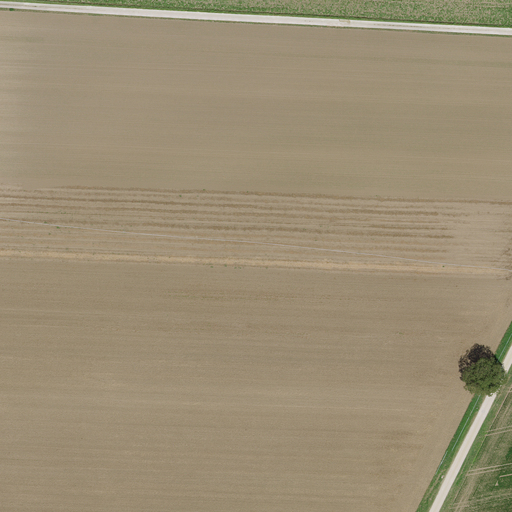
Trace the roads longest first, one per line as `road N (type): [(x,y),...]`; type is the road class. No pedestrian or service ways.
road 1 (track): [(0,8),(511,32)]
road 2 (track): [(434,511),(511,354)]
